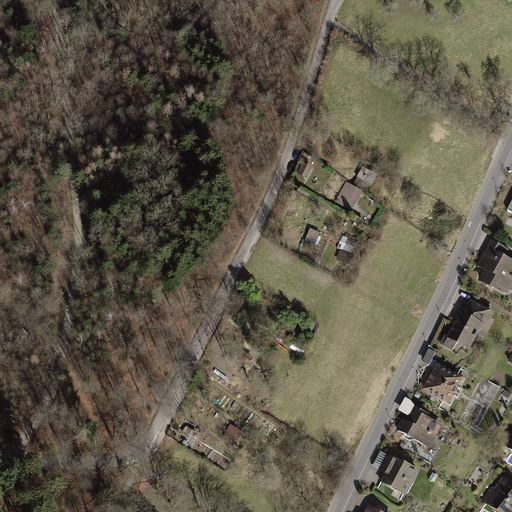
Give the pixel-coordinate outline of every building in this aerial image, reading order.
[(310,182),(316,170),(306,165),(300,177),(310,182)] [(361,180),(378,189),(384,177),(367,169),(361,180)] [(368,193),(349,183),(338,204),(357,214),(368,193)] [(384,219),(375,214),(367,227),(377,232),(384,219)] [(325,236),(314,231),(309,244),(319,248),(325,236)] [(364,246),(353,241),(344,262),(356,266),(364,246)] [(511,255),(511,251),(493,241),(479,267),(488,272),(483,283),(511,298),(511,297),(511,263),(509,262),(511,255)] [(499,316),(472,301),(453,334),(450,332),(441,348),(456,356),(461,347),(472,354),(483,335),(487,337),(499,316)] [(252,358),(242,352),(238,358),(248,364),(252,358)] [(468,381),(440,366),(426,393),(454,408),(468,381)] [(428,415),(413,407),(400,434),(432,450),(443,427),(426,419),(428,415)] [(237,432),(231,427),(227,434),(233,438),(237,432)] [(195,432),(189,429),(185,435),(191,438),(195,432)] [(421,474),(389,457),(381,472),(391,477),(386,487),(408,499),(421,474)] [(511,511),(511,484),(503,479),(495,491),(491,488),(482,501),(498,511),(511,511)]
